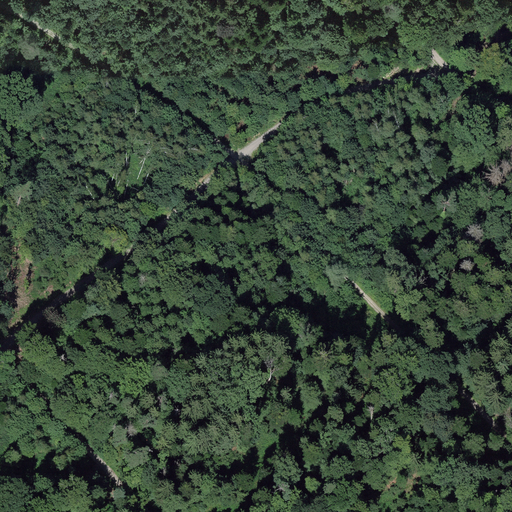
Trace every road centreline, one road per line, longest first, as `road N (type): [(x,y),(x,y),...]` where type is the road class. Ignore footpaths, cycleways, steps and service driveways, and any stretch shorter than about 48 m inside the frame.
road 1 (track): [(0,9),(69,43),(237,158),(511,447)]
road 2 (track): [(445,69),(330,94),(272,130),(0,352)]
road 3 (track): [(0,358),(148,511)]
